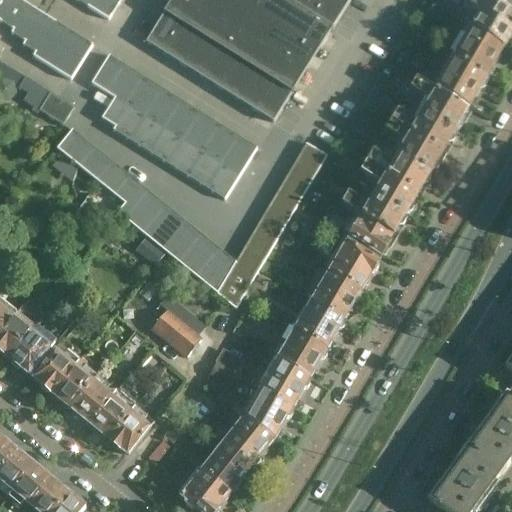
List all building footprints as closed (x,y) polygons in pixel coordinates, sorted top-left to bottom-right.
[(0,0),(0,24),(13,32),(29,8),(15,0),(0,0)] [(78,0),(77,3),(88,10),(94,0),(78,0)] [(108,0),(94,0),(88,10),(108,23),(118,6),(108,0)] [(173,0),(164,16),(146,45),(273,125),(291,96),(292,96),(332,31),(351,0),(173,0)] [(470,0),(458,22),(457,22),(466,28),(504,50),(504,51),(505,51),(505,50),(511,38),(511,31),(510,30),(511,27),(511,21),(508,19),(511,13),(492,2),(492,0),(470,0)] [(13,32),(11,36),(15,38),(25,44),(43,17),(40,15),(32,10),(29,8),(13,32)] [(25,44),(23,48),(35,55),(55,24),(43,17),(25,44)] [(35,55),(33,59),(45,67),(67,32),(55,24),(35,55)] [(466,28),(449,57),(486,80),(487,79),(491,78),(494,72),(493,67),(504,50),(466,28)] [(67,32),(45,67),(58,74),(79,40),(67,32)] [(79,40),(58,74),(71,83),(92,48),(79,40)] [(431,88),(468,110),(479,92),(484,90),(487,85),(486,80),(449,57),(431,88)] [(109,58),(91,86),(102,93),(120,65),(109,58)] [(31,82),(0,63),(0,78),(28,96),(23,104),(34,110),(32,113),(38,117),(40,114),(62,128),(73,111),(50,97),(51,95),(31,82)] [(120,65),(102,93),(115,101),(132,73),(120,65)] [(132,73),(115,101),(128,109),(146,81),(134,74),(132,73)] [(376,87),(392,97),(397,89),(391,86),(394,81),(383,74),(376,87)] [(146,81),(128,109),(140,117),(158,89),(146,81)] [(467,114),(416,84),(411,93),(429,104),(422,115),(455,135),(456,133),(459,132),(463,127),(462,123),(467,114)] [(1,85),(0,85),(0,100),(6,103),(12,97),(10,87),(1,85)] [(158,89),(140,117),(153,124),(170,97),(158,89)] [(170,97),(153,124),(165,132),(182,104),(170,97)] [(115,101),(102,121),(115,130),(128,109),(115,101)] [(182,104),(165,132),(177,140),(195,112),(183,105),(182,104)] [(115,130),(113,133),(125,141),(140,117),(128,109),(115,130)] [(195,112),(177,140),(189,147),(190,148),(207,120),(195,112)] [(455,135),(422,115),(416,126),(398,115),(392,125),(443,155),(448,146),(452,146),(455,140),(454,137),(455,135)] [(140,117),(125,141),(138,148),(153,124),(140,117)] [(207,120),(190,148),(202,155),(219,128),(207,120)] [(153,124),(138,148),(150,156),(165,132),(153,124)] [(443,155),(392,125),(386,135),(404,146),(398,157),(430,177),(431,175),(435,174),(438,168),(437,165),(443,155)] [(219,128),(202,155),(214,163),(232,135),(219,128)] [(165,132),(150,156),(162,164),(177,140),(165,132)] [(72,133),(57,152),(68,161),(83,142),(72,133)] [(232,135),(214,163),(227,171),(244,143),(232,135)] [(353,156),(359,146),(347,138),(341,149),(353,156)] [(177,140),(162,164),(163,164),(175,171),(190,148),(189,147),(177,140)] [(83,142),(68,161),(80,170),(95,151),(83,142)] [(244,143),(227,171),(239,179),(257,151),(244,143)] [(306,146),(302,152),(323,165),(327,158),(306,146)] [(190,148),(175,171),(187,179),(202,155),(190,148)] [(95,151),(80,170),(91,179),(106,160),(95,151)] [(302,152),(296,164),(316,176),(323,165),(302,152)] [(202,155),(187,179),(199,187),(214,163),(202,155)] [(430,177),(398,157),(391,168),(373,157),(367,167),(418,197),(423,188),(427,187),(430,182),(429,178),(430,177)] [(106,160),(91,179),(102,189),(117,169),(106,160)] [(214,163),(199,187),(212,195),(227,171),(214,163)] [(296,164),(289,175),(310,187),(316,176),(296,164)] [(418,197),(367,167),(361,177),(380,188),(373,199),(406,218),(407,216),(410,216),(414,210),(413,206),(418,197)] [(117,169),(102,189),(113,198),(128,178),(117,169)] [(227,171),(212,195),(224,203),(239,179),(227,171)] [(283,184),(282,186),(303,198),(308,190),(310,187),(289,175),(283,184)] [(128,178),(113,198),(125,207),(140,188),(129,179),(128,178)] [(280,190),(276,197),(297,209),(301,202),(303,198),(282,186),(280,190)] [(125,207),(117,216),(128,225),(151,197),(140,188),(125,207)] [(151,197),(128,225),(138,233),(140,234),(162,206),(151,197)] [(273,202),(269,208),(290,220),(293,214),(297,209),(276,197),(273,202)] [(342,209),(361,219),(393,239),(399,229),(402,229),(406,223),(405,220),(406,218),(373,199),(367,210),(348,199),(342,209)] [(162,206),(140,234),(151,243),(173,215),(162,206)] [(265,215),(263,219),(284,231),(290,220),(269,208),(265,215)] [(173,215),(151,243),(162,253),(185,224),(174,215),(173,215)] [(263,219),(256,230),(277,242),(284,231),(263,219)] [(393,239),(361,219),(348,241),(381,260),(382,258),(385,257),(389,251),(388,248),(393,239)] [(185,224),(162,253),(173,262),(196,233),(185,224)] [(251,240),(250,241),(270,253),(277,242),(256,230),(251,240)] [(196,233),(173,262),(185,271),(207,242),(196,233)] [(250,241),(243,252),(264,264),(270,253),(250,241)] [(207,242),(185,271),(196,280),(218,251),(207,242)] [(329,275),(361,294),(371,276),(375,275),(378,270),(377,267),(378,265),(343,244),(342,245),(346,247),(329,275)] [(218,251),(196,280),(217,297),(235,265),(218,251)] [(235,265),(217,297),(236,312),(264,264),(243,252),(235,265)] [(320,270),(303,299),(312,304),(344,323),(354,305),(358,304),(361,299),(360,295),(361,294),(329,275),(320,270)] [(158,308),(167,315),(202,342),(198,339),(206,329),(167,297),(158,308)] [(312,304),(295,333),(302,337),(327,353),(336,337),(338,334),(340,333),(343,328),(343,324),(344,323),(312,304)] [(0,336),(14,319),(0,308),(0,336)] [(122,314),(122,322),(132,322),(132,314),(122,314)] [(202,342),(167,315),(152,332),(158,337),(188,360),(202,342)] [(32,334),(14,319),(0,336),(0,354),(10,362),(32,334)] [(295,333),(278,363),(310,382),(321,364),(324,363),(327,358),(326,355),(327,353),(302,337),(295,333)] [(54,351),(52,349),(35,337),(32,334),(10,362),(31,379),(54,351)] [(75,368),(56,352),(33,380),(52,396),(75,368)] [(278,363),(261,392),(293,411),(304,393),(307,393),(310,387),(309,385),(310,382),(278,363)] [(94,383),(75,368),(52,396),(71,411),(94,383)] [(71,411),(90,426),(113,398),(94,383),(71,411)] [(261,392),(245,421),(275,443),(287,423),(289,422),(293,416),(292,414),(293,411),(261,392)] [(511,401),(505,397),(467,450),(503,477),(511,464),(511,401)] [(90,426),(109,442),(132,414),(113,398),(90,426)] [(151,429),(132,414),(109,442),(128,457),(151,429)] [(245,421),(224,448),(253,472),(254,469),(257,469),(261,464),(260,461),(274,444),(275,443),(245,421)] [(0,474),(17,454),(0,440),(0,474)] [(162,444),(148,462),(156,468),(170,450),(162,444)] [(239,488),(253,472),(224,448),(203,475),(232,498),(233,496),(236,496),(240,491),(239,488)] [(477,511),(503,477),(467,450),(429,503),(441,511),(477,511)] [(34,468),(32,466),(17,454),(0,474),(0,483),(1,484),(0,485),(0,491),(9,498),(34,468)] [(51,482),(34,468),(9,498),(20,508),(24,503),(30,508),(51,482)] [(220,511),(232,498),(203,475),(182,502),(185,505),(186,508),(190,511),(193,511),(194,511),(220,511)] [(54,511),(68,495),(51,482),(30,508),(34,511),(54,511)] [(83,511),(86,510),(68,496),(68,495),(54,511),(83,511)]
